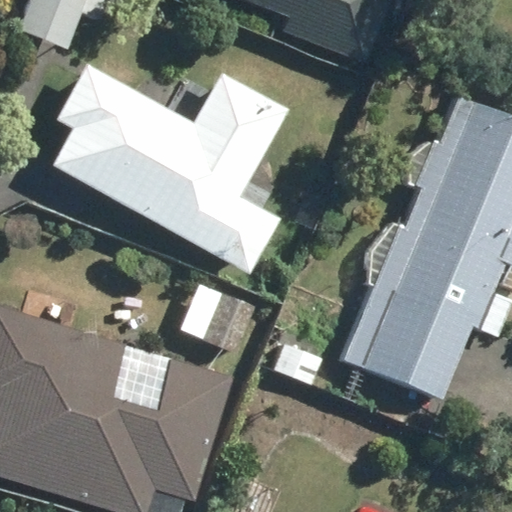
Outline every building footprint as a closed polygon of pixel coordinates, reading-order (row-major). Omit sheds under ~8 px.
[(104,0),(19,0),(5,33),(55,55),(70,20),(91,30),(104,0)] [(232,0),(278,18),(270,37),(353,70),(380,0),(232,0)] [(186,129),(73,70),(44,124),(60,132),(39,172),(239,278),(266,226),(225,204),(273,112),(212,80),(186,129)] [(410,194),(393,235),(389,233),(364,292),(367,294),(336,367),(430,407),(462,332),(487,342),(505,299),(511,302),(511,130),(449,103),(429,149),(425,147),(405,192),(410,194)] [(248,309),(191,283),(168,334),(225,360),(248,309)] [(223,388),(0,314),(0,486),(78,511),(171,511),(173,507),(183,511),(223,388)]
